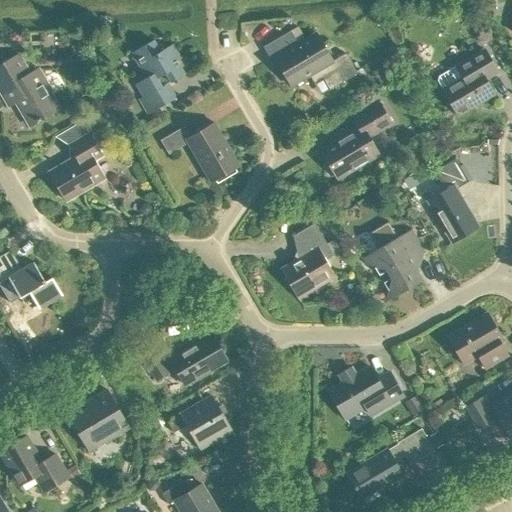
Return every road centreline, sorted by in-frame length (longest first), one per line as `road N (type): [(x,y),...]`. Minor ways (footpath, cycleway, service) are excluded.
road 1 (residential): [(258,338),(395,333),(476,288),(504,283)]
road 2 (residential): [(211,251),(260,175),(267,141),(214,53)]
road 3 (residential): [(0,397),(107,328),(108,244)]
road 4 (residential): [(257,511),(258,338)]
road 5 (residential): [(511,131),(504,283)]
road 6 (residential): [(108,244),(47,236),(0,165)]
